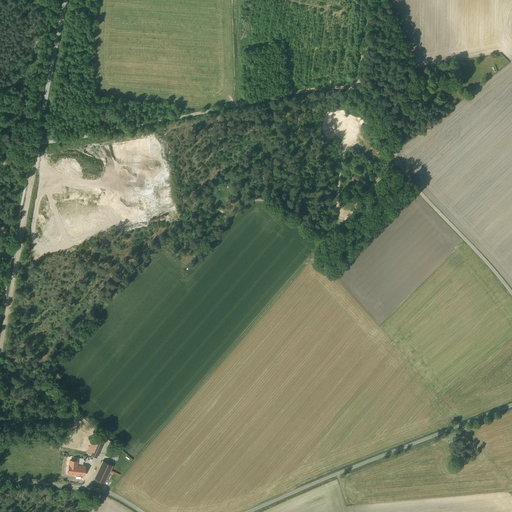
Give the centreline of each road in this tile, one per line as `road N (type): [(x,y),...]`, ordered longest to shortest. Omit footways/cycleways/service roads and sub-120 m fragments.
road 1 (track): [(105,493),(392,158)]
road 2 (track): [(37,144),(360,81),(369,0)]
road 3 (track): [(0,340),(66,0)]
road 4 (unclassified): [(511,406),(250,511)]
road 5 (unclassified): [(511,293),(405,171),(360,81)]
road 6 (unclassified): [(66,0),(37,144)]
road 7 (unclassified): [(140,511),(96,490),(0,480)]
